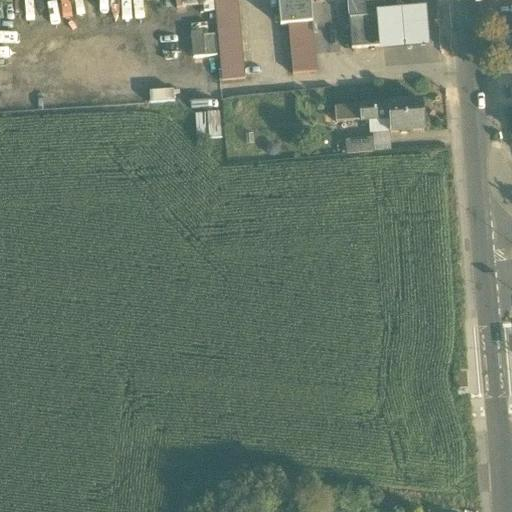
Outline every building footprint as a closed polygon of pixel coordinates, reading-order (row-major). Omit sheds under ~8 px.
[(174,0),(176,11),(200,9),(201,15),(215,14),(213,0),(174,0)] [(245,81),(237,0),(213,0),(215,14),(221,83),(245,81)] [(277,0),(280,27),(288,27),(312,25),(309,0),(277,0)] [(371,0),(347,2),(351,51),(379,49),(385,48),(382,19),(385,19),(383,0),(371,0)] [(426,9),(374,13),(378,56),(430,51),(426,9)] [(288,27),(292,76),(316,74),(312,25),(288,27)] [(202,33),(190,34),(193,60),(216,58),(214,36),(203,37),(202,33)] [(389,134),(389,135),(423,132),(421,102),(387,105),(387,106),(334,110),(335,125),(360,123),(360,124),(368,123),(388,122),(389,134)] [(221,141),(219,114),(195,116),(197,140),(208,139),(208,142),(221,141)] [(388,122),(368,123),(369,136),(372,136),(389,134),(388,122)] [(391,153),(389,135),(389,134),(372,136),(374,154),(391,153)] [(345,142),(346,156),(372,154),(371,140),(345,142)]
